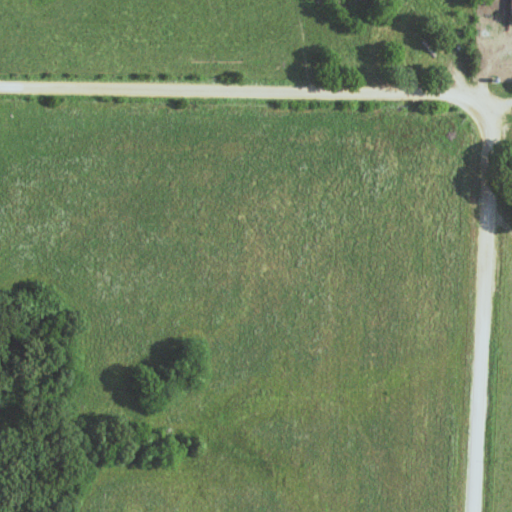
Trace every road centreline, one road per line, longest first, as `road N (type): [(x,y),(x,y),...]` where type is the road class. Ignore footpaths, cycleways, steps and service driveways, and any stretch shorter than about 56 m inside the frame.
road 1 (residential): [(483,111),(472,100),(0,85)]
road 2 (residential): [(473,511),(496,153),(483,111)]
